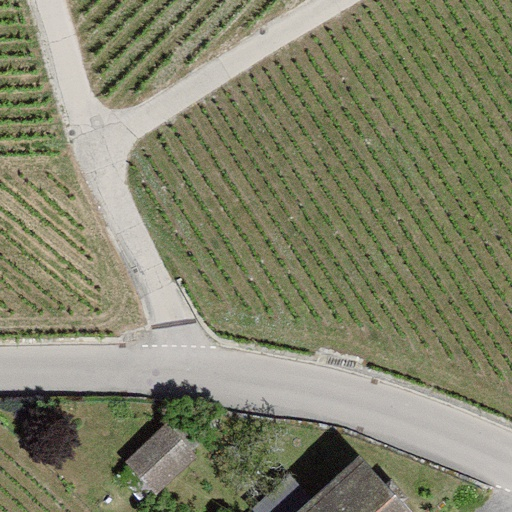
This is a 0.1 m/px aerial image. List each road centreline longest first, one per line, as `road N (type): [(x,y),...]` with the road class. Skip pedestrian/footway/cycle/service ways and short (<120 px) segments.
road 1 (unclassified): [(511,460),(367,395),(188,361),(0,367)]
road 2 (track): [(188,361),(53,0)]
road 3 (track): [(102,146),(339,0)]
